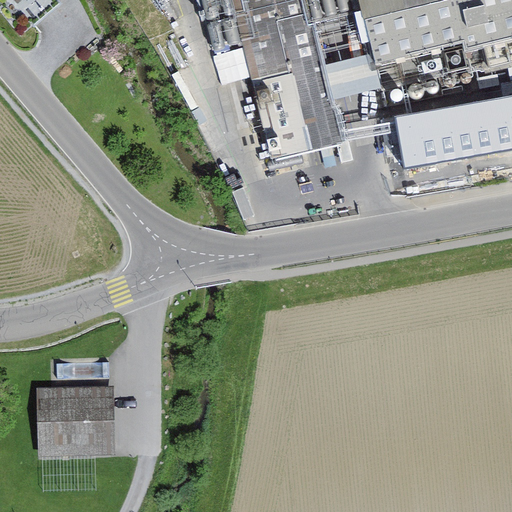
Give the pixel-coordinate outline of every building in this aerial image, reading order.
[(331,144),(340,142),(331,102),(322,68),(311,21),(305,0),(197,0),(203,21),(246,10),(252,34),(282,156),(320,146),(322,151),(332,148),(331,144)] [(305,0),(311,21),(364,7),(362,0),(305,0)] [(511,0),(447,0),(365,20),(374,55),(381,86),(449,70),(443,47),(464,42),(466,52),(511,40),(511,0)] [(246,10),(203,21),(211,44),(252,34),(246,10)] [(443,47),(449,70),(483,62),(486,73),(511,66),(511,40),(466,52),(464,42),(443,47)] [(374,55),(322,68),(331,102),(382,89),(381,86),(374,55)] [(499,85),(498,74),(477,78),(479,88),(499,85)] [(511,96),(395,117),(404,169),(511,149),(511,96)] [(110,389),(41,391),(42,414),(68,413),(94,413),(95,449),(112,450),(111,403),(110,389)] [(43,451),(95,449),(94,413),(42,414),(43,451)] [(44,491),(97,490),(95,449),(43,451),(44,491)]
